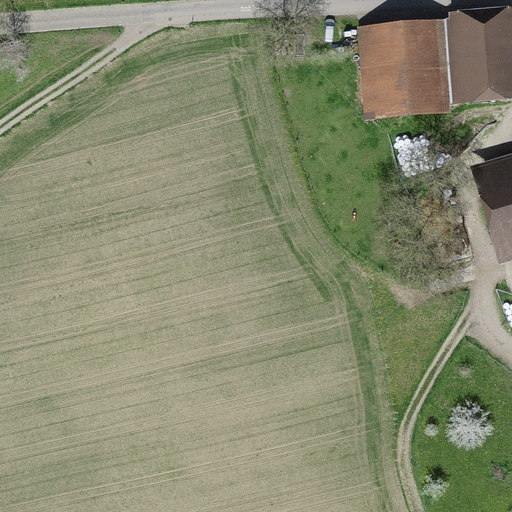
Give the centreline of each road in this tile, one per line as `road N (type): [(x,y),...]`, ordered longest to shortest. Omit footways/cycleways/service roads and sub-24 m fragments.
road 1 (track): [(511,124),(468,150),(470,214),(487,288),(412,409),(399,448),(423,511)]
road 2 (tertiary): [(0,26),(379,0)]
road 3 (track): [(0,128),(174,13)]
